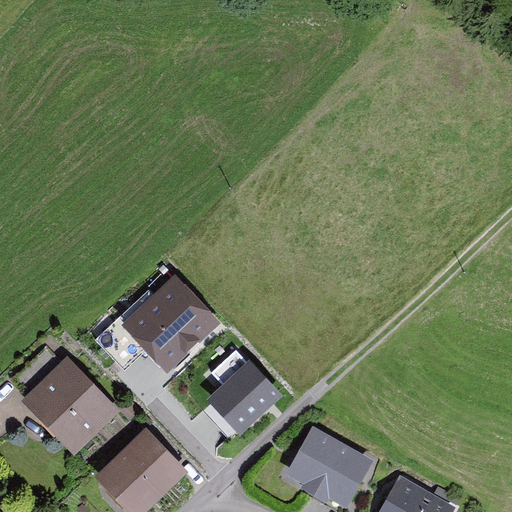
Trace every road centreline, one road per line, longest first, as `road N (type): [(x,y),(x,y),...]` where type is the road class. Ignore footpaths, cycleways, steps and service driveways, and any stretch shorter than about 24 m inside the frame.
road 1 (track): [(511,216),(302,408)]
road 2 (residential): [(302,408),(195,511)]
